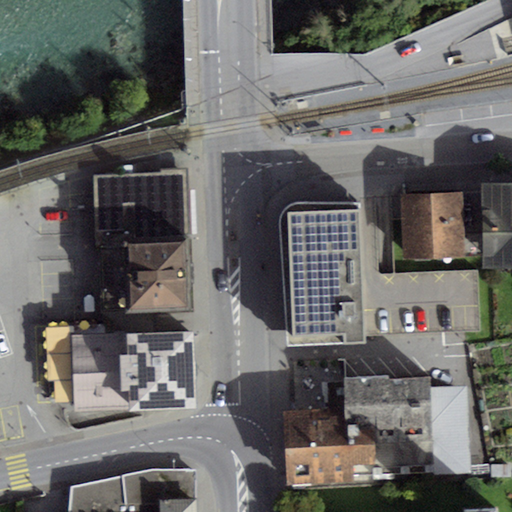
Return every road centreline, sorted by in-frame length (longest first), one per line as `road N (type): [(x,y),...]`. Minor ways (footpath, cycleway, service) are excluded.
road 1 (secondary): [(232,164),(241,413),(229,447)]
road 2 (residential): [(232,164),(511,150)]
road 3 (secondary): [(229,447),(202,435),(179,437),(0,477)]
